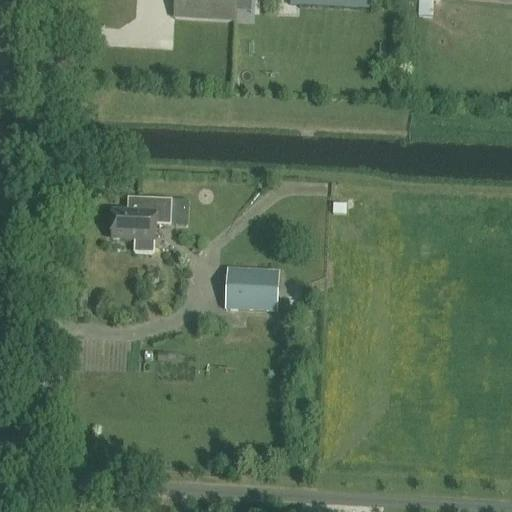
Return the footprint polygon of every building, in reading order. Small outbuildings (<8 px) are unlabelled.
[(173,0),(172,21),(235,24),(236,0),(173,0)] [(374,10),(374,0),(271,0),(271,6),(374,10)] [(109,36),(114,55),(123,53),(119,34),(109,36)] [(242,89),(258,90),(259,35),(243,35),(242,89)] [(177,196),(177,221),(190,221),(190,196),(177,196)] [(112,241),(135,242),(134,255),(153,256),(154,243),(155,227),(171,228),(172,202),(128,201),(127,214),(113,214),(112,241)] [(235,248),(255,249),(255,232),(236,231),(235,248)] [(226,309),(225,312),(277,314),(279,274),(227,272),(226,309)] [(161,343),(163,366),(168,366),(167,353),(182,352),(182,342),(161,343)]
